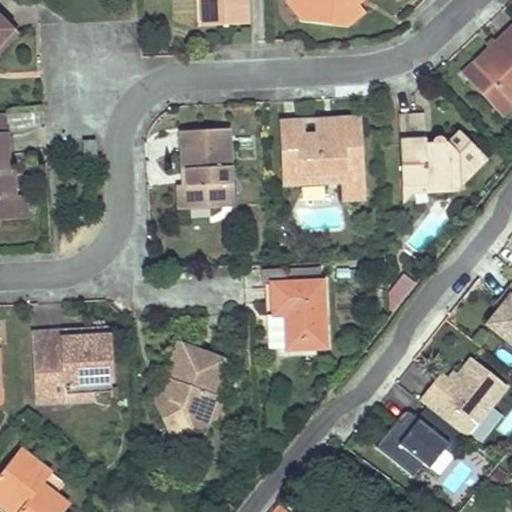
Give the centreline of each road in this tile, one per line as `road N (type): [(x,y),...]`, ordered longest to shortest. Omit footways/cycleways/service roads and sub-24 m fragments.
road 1 (residential): [(470,0),(419,47),(380,66),(191,76),(150,89),(122,125),(122,202),(108,243),(76,269),(0,277)]
road 2 (unclassified): [(248,511),(326,417),(367,389),(413,315),(466,264),(511,193)]
